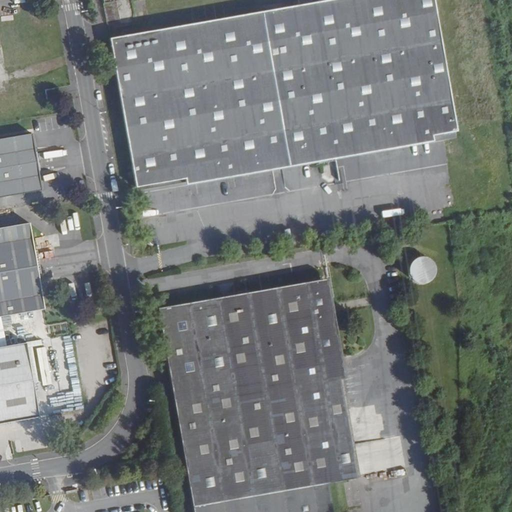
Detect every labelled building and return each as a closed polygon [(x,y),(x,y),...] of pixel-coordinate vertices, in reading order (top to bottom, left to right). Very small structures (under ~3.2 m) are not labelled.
[(332,0),(111,39),(138,186),(188,177),(189,184),(434,140),(433,134),(457,130),(434,0),(332,0)] [(169,19),(167,1),(148,3),(150,22),(169,19)] [(56,87),(45,89),(47,98),(57,96),(56,87)] [(30,133),(0,138),(0,197),(39,191),(30,133)] [(29,222),(0,226),(0,315),(43,308),(29,222)] [(437,283),(435,259),(413,260),(414,284),(437,283)] [(327,279),(159,309),(195,511),(332,511),(327,483),(356,478),(338,378),(344,377),(327,279)] [(24,342),(0,346),(0,422),(38,416),(24,342)] [(70,397),(68,404),(80,408),(82,401),(70,397)]
